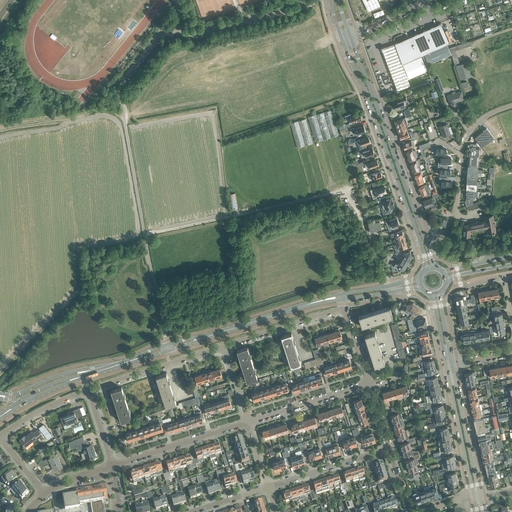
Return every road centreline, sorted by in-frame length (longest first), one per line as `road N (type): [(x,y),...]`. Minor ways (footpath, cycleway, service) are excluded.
road 1 (unclassified): [(166,345),(121,100),(124,80),(163,33),(194,34),(316,0)]
road 2 (track): [(391,292),(345,190),(145,237)]
road 3 (secondary): [(342,40),(426,269)]
road 4 (secondary): [(425,241),(350,36)]
road 5 (unclassified): [(431,239),(446,233),(454,214),(471,129),(511,105)]
road 6 (residential): [(111,464),(249,420)]
road 7 (residential): [(89,391),(223,347)]
road 8 (secondary): [(480,497),(451,364)]
road 9 (secondary): [(445,365),(473,498)]
road 10 (residential): [(268,487),(389,446)]
road 11 (residential): [(223,347),(343,308)]
road 12 (residential): [(249,420),(368,384)]
